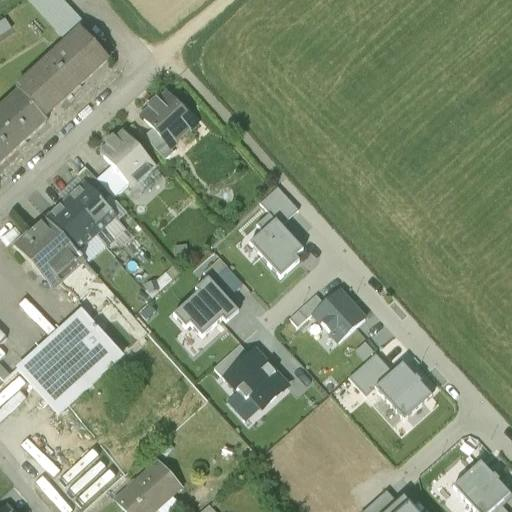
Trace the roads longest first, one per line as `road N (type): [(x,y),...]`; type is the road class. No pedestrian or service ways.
road 1 (residential): [(166,57),(511,439)]
road 2 (residential): [(166,57),(0,206)]
